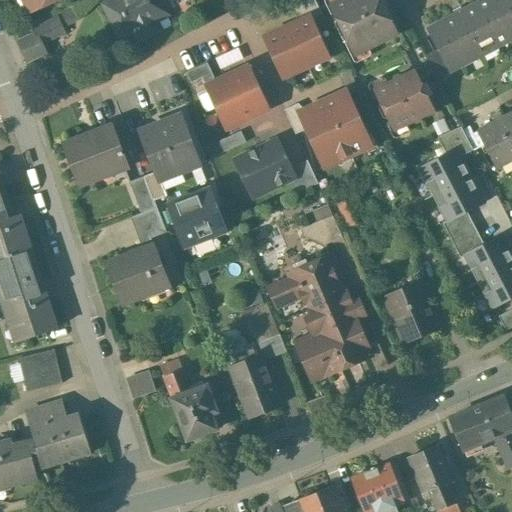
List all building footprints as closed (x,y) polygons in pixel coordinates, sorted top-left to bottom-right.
[(27,0),(32,11),(54,0),(27,0)] [(110,0),(100,5),(116,38),(130,32),(135,41),(152,32),(148,23),(165,14),(157,0),(110,0)] [(314,0),(284,0),(284,3),(293,11),(298,22),(310,17),(312,22),(323,17),(314,0)] [(342,0),(331,6),(355,54),(396,34),(384,9),(385,6),(382,0),(381,0),(342,0)] [(511,39),(491,0),(479,0),(426,28),(437,49),(449,72),(449,73),(511,40),(511,39)] [(511,0),(491,0),(511,39),(511,0)] [(298,22),(287,27),(305,67),(328,57),(312,22),(310,17),(298,22)] [(54,18),(29,30),(36,44),(60,32),(54,18)] [(305,67),(287,27),(264,37),(282,77),(305,67)] [(217,56),(220,64),(243,57),(240,48),(217,56)] [(449,72),(437,49),(424,55),(436,78),(449,72)] [(207,63),(186,73),(191,83),(212,73),(207,63)] [(248,67),(206,86),(208,89),(216,107),(258,88),(248,67)] [(401,77),(397,76),(394,77),(392,81),(374,90),(381,104),(380,108),(384,109),(385,112),(384,116),(388,118),(394,130),(412,121),(415,122),(419,121),(421,117),(433,111),(426,96),(430,94),(426,86),(422,85),(421,85),(414,70),(401,77)] [(258,88),(216,107),(226,129),(268,109),(258,88)] [(208,89),(197,94),(205,112),(216,107),(208,89)] [(304,110),(299,112),(306,129),(324,167),(372,146),(364,131),(365,131),(360,121),(360,122),(345,91),(304,110)] [(298,103),(284,110),(295,134),(306,129),(299,112),(304,110),(298,103)] [(180,116),(139,132),(155,172),(158,181),(160,180),(199,165),(180,116)] [(511,130),(505,117),(477,132),(495,168),(511,159),(511,130)] [(112,126),(61,146),(77,186),(97,179),(96,175),(123,164),(121,157),(124,156),(112,126)] [(447,155),(457,150),(461,157),(473,150),(461,127),(438,138),(447,155)] [(240,131),(219,141),(224,152),(245,142),(240,131)] [(276,141),(235,160),(246,183),(252,180),(259,194),(290,179),(286,172),(291,170),(290,168),(289,169),(282,153),(283,153),(282,151),(281,152),(276,141)] [(420,169),(434,196),(471,176),(461,157),(457,150),(447,155),(420,169)] [(155,172),(144,176),(153,201),(166,196),(160,180),(158,181),(155,172)] [(144,176),(128,182),(140,213),(156,207),(153,201),(144,176)] [(447,221),(448,222),(467,212),(485,203),(471,176),(434,196),(447,221)] [(0,182),(0,221),(11,218),(0,182)] [(210,190),(169,206),(185,246),(226,231),(210,190)] [(347,192),(334,198),(339,210),(352,204),(347,192)] [(352,204),(339,210),(347,226),(360,221),(352,204)] [(140,213),(129,217),(139,242),(166,232),(156,207),(140,213)] [(465,256),(465,255),(484,245),(467,212),(448,222),(447,221),(443,223),(461,258),(465,256)] [(55,329),(18,216),(11,218),(0,221),(0,292),(16,341),(55,329)] [(323,219),(300,228),(303,236),(323,245),(328,233),(323,219)] [(465,256),(479,282),(511,264),(511,256),(502,236),(484,245),(465,255),(465,256)] [(153,247),(107,265),(122,305),(138,299),(137,295),(167,284),(153,247)] [(327,257),(308,266),(305,258),(291,264),(295,275),(277,283),(286,303),(302,296),(311,316),(305,318),(313,336),(354,318),(364,314),(357,298),(350,301),(345,291),(343,292),(327,257)] [(511,264),(479,282),(493,309),(511,298),(511,264)] [(419,286),(384,302),(404,347),(439,331),(419,286)] [(268,308),(243,318),(255,349),(280,339),(268,308)] [(511,309),(499,317),(506,331),(511,328),(511,309)] [(354,318),(324,331),(340,368),(369,356),(370,355),(366,345),(354,318)] [(233,331),(221,336),(225,344),(239,338),(238,334),(233,331)] [(313,336),(296,344),(312,379),(324,374),(325,375),(340,368),(324,331),(313,336)] [(239,338),(225,344),(224,351),(232,371),(261,359),(257,352),(251,355),(245,342),(239,338)] [(387,365),(377,341),(366,345),(370,355),(369,356),(375,370),(387,365)] [(54,349),(18,358),(26,390),(38,387),(39,388),(62,383),(54,349)] [(261,359),(232,371),(253,421),(281,409),(261,359)] [(179,362),(163,368),(167,378),(183,372),(179,362)] [(148,371),(126,378),(132,398),(154,391),(148,371)] [(183,372),(167,378),(175,398),(193,391),(185,371),(183,372)] [(193,391),(175,398),(191,439),(218,429),(213,416),(218,414),(206,386),(193,391)] [(328,394),(306,402),(311,417),(334,408),(328,394)] [(511,421),(501,396),(450,417),(464,452),(496,439),(508,469),(511,467),(511,431),(511,429),(511,428),(511,421)] [(61,401),(26,412),(35,442),(43,467),(61,461),(61,460),(88,452),(89,453),(90,452),(78,415),(67,419),(61,401)] [(12,447),(11,441),(0,443),(0,486),(36,477),(35,470),(43,467),(35,442),(28,444),(28,443),(12,447)] [(439,444),(407,457),(422,493),(429,490),(437,511),(456,503),(447,483),(454,480),(439,444)] [(389,464),(351,479),(363,511),(366,511),(375,509),(376,511),(397,511),(393,502),(403,499),(389,464)] [(343,511),(333,486),(299,499),(304,511),(343,511)] [(304,511),(299,499),(281,506),(282,511),(304,511)] [(459,511),(456,503),(437,511),(459,511)]
